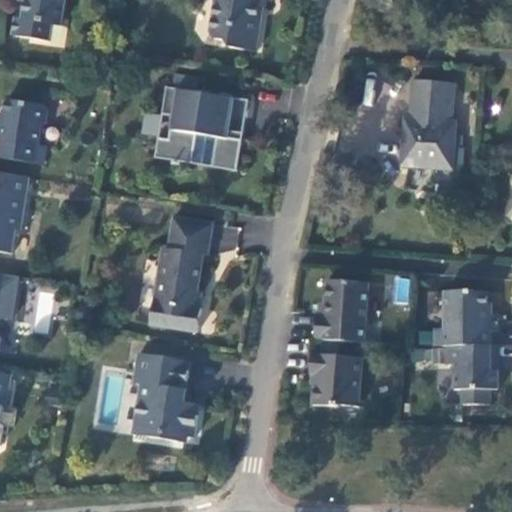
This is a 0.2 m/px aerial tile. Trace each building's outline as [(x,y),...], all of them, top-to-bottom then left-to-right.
[(54,0),(6,0),(6,2),(14,3),(10,29),(2,28),(0,39),(0,47),(37,53),(39,36),(49,37),(54,0)] [(199,0),(198,9),(203,14),(198,45),(202,51),(213,53),(217,59),(243,64),(249,27),(246,26),(249,0),(199,0)] [(405,147),(403,176),(429,177),(429,181),(452,182),(455,135),(450,134),(453,94),(412,91),(409,131),(404,130),(403,147),(405,147)] [(215,149),(222,109),(154,98),(150,126),(160,127),(156,151),(145,149),(142,169),(158,172),(158,175),(167,177),(168,173),(180,175),(184,146),(204,149),(199,178),(224,182),(229,151),(215,149)] [(32,116),(0,111),(0,171),(30,176),(33,157),(26,156),(29,137),(34,134),(36,121),(32,116)] [(16,189),(0,186),(0,258),(3,243),(7,244),(16,189)] [(200,234),(161,228),(156,260),(150,259),(138,336),(185,343),(189,319),(184,319),(191,267),(195,268),(200,234)] [(407,303),(411,280),(397,277),(392,301),(407,303)] [(369,293),(328,291),(325,326),(316,326),(314,351),(365,354),(369,293)] [(487,327),(487,304),(475,304),(475,303),(444,303),(444,341),(434,340),(434,358),(447,358),(490,358),(490,345),(497,345),(497,327),(487,327)] [(490,382),(490,358),(447,358),(447,377),(454,376),(453,401),(462,401),(462,416),(488,417),(489,402),(497,402),(498,381),(490,382)] [(173,403),(178,372),(126,365),(121,394),(128,395),(121,446),(165,453),(166,448),(182,450),(187,416),(172,413),(168,408),(169,402),(173,403)] [(363,370),(312,365),(310,386),(315,386),(312,417),(339,419),(339,416),(358,418),(363,370)]
